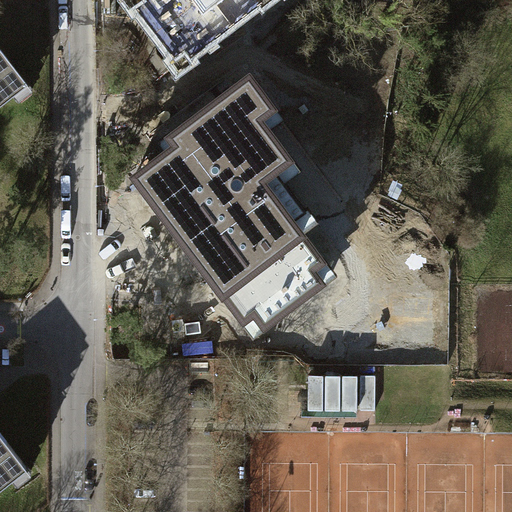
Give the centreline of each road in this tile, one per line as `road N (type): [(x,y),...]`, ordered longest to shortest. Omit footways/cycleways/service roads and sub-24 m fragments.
road 1 (residential): [(73,326),(71,0)]
road 2 (residential): [(73,511),(73,326)]
